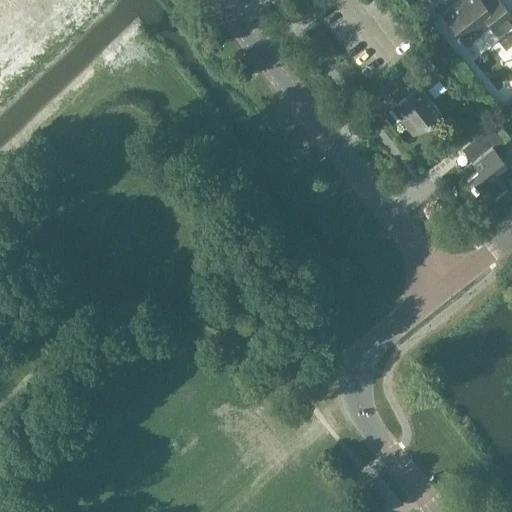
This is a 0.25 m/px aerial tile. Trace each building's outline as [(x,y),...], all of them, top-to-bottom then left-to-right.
[(38,0),(54,16),(66,4),(62,0),(38,0)] [(500,33),(511,23),(511,14),(500,0),(483,0),(483,1),(482,0),(459,0),(443,13),(458,31),(456,32),(459,36),(461,35),(467,42),(491,23),(500,33)] [(0,2),(0,38),(16,23),(22,30),(32,21),(15,3),(8,9),(0,2)] [(445,76),(432,60),(428,55),(407,73),(411,77),(410,78),(417,87),(391,108),(402,121),(406,117),(418,132),(442,113),(425,91),(445,76)] [(507,145),(505,142),(511,137),(503,127),(496,132),(493,128),(470,147),(478,157),(462,170),(482,196),(488,191),(494,198),(509,187),(502,179),(511,170),(511,168),(499,152),(507,145)]
